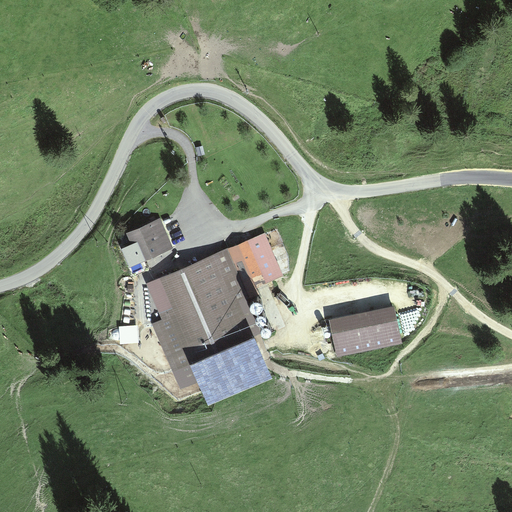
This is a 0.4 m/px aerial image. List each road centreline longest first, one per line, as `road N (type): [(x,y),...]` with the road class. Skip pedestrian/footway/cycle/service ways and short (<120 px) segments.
road 1 (tertiary): [(511,179),(340,189),(316,179),(230,98),(176,92),(142,117),(69,244),(43,267),(0,285)]
road 2 (track): [(132,134),(169,132),(184,142),(194,227),(238,227),(273,215),(312,199),(322,183)]
road 3 (track): [(274,356),(394,379),(511,365)]
road 4 (track): [(511,334),(434,274),(366,242),(342,210),(340,189)]
road 5 (track): [(312,199),(298,278),(306,341)]
road 6 (track): [(371,511),(396,442),(394,379)]
road 7 (track): [(441,280),(432,320),(378,377)]
